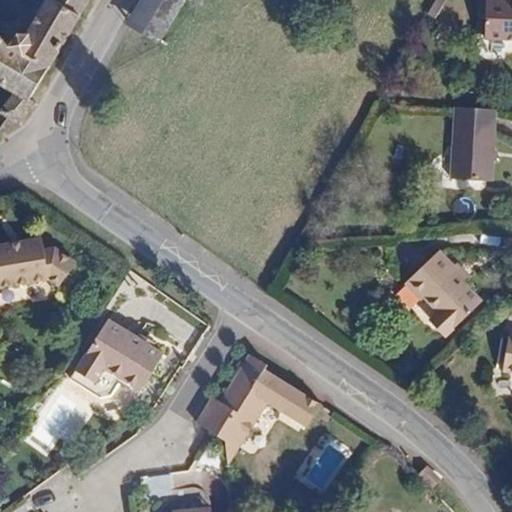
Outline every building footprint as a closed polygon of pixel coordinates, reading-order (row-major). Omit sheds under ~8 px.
[(32,95),(89,0),(44,0),(25,32),(16,32),(11,41),(0,33),(0,85),(7,90),(0,101),(0,124),(3,127),(8,130),(15,119),(21,122),(37,98),(32,95)] [(158,44),(185,0),(140,0),(126,23),(130,26),(158,44)] [(511,0),(477,0),(477,15),(486,15),(485,39),(511,39),(511,0)] [(492,181),(496,110),(455,108),(451,179),(492,181)] [(58,289),(73,265),(51,249),(40,252),(38,242),(0,249),(0,290),(46,281),(58,289)] [(450,333),(481,302),(463,283),(466,279),(439,251),(406,284),(422,300),(424,299),(437,312),(433,315),(450,333)] [(450,333),(433,315),(429,319),(447,337),(450,333)] [(136,393),(159,357),(149,351),(137,343),(105,322),(67,381),(97,401),(108,398),(119,382),(136,393)] [(149,351),(153,344),(141,336),(137,343),(149,351)] [(320,402),(263,370),(265,364),(248,352),(238,369),(244,373),(226,403),(220,400),(212,395),(196,422),(207,428),(225,440),(243,440),(266,401),(307,425),(320,402)] [(226,403),(244,373),(238,369),(220,400),(226,403)] [(228,466),(243,440),(225,440),(228,466)] [(198,466),(150,477),(153,492),(202,481),(198,466)]
